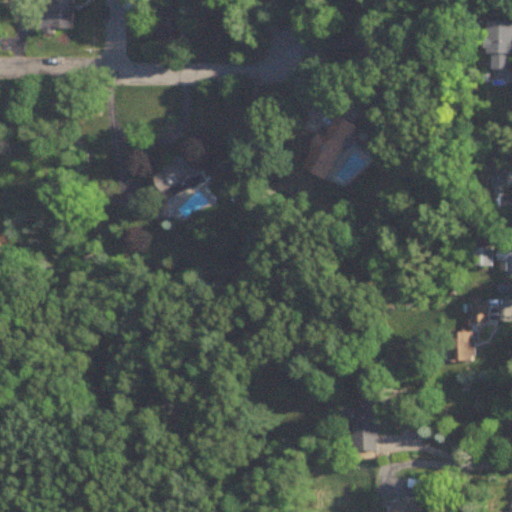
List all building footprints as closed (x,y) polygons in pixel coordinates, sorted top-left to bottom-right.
[(76,0),(46,0),(46,30),(76,31),(76,0)] [(184,50),(184,5),(162,5),(162,50),(184,50)] [(511,23),(490,23),(490,56),(494,56),(494,72),(511,72),(511,23)] [(374,34),(360,34),(360,58),(374,58),(374,34)] [(319,136),(303,170),(327,182),(354,127),(337,119),(327,139),(319,136)] [(511,154),(497,155),(497,190),(511,190),(511,154)] [(154,175),(167,201),(214,179),(204,159),(194,163),(191,158),(154,175)] [(494,269),(494,250),(476,250),(476,269),(494,269)] [(511,250),(501,251),(501,264),(509,264),(509,280),(511,279),(511,250)] [(489,308),(473,308),(473,326),(489,326),(489,308)] [(479,335),(453,335),(453,364),(479,364),(479,335)] [(351,449),(374,456),(390,399),(367,393),(351,449)] [(418,511),(418,503),(393,503),(393,511),(418,511)]
